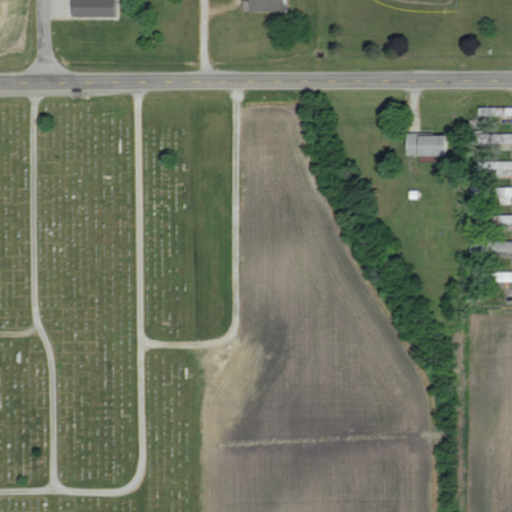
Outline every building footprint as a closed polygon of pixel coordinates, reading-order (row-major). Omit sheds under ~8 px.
[(111,0),(78,0),(79,0),(69,0),(69,16),(112,16),(111,0)] [(282,0),(240,0),(241,11),(282,10),(282,0)] [(511,115),(511,106),(477,106),(476,114),(511,115)] [(511,142),(511,132),(487,134),(487,144),(511,142)] [(442,133),(403,134),(404,155),(443,154),(442,133)] [(511,160),(476,161),(476,170),(511,169),(511,160)] [(495,204),(510,204),(509,196),(511,196),(511,186),(495,187),(495,204)] [(511,214),(498,214),(498,222),(511,222),(511,214)] [(511,251),(511,240),(488,240),(487,251),(511,251)] [(511,281),(511,271),(488,271),(488,281),(511,281)]
